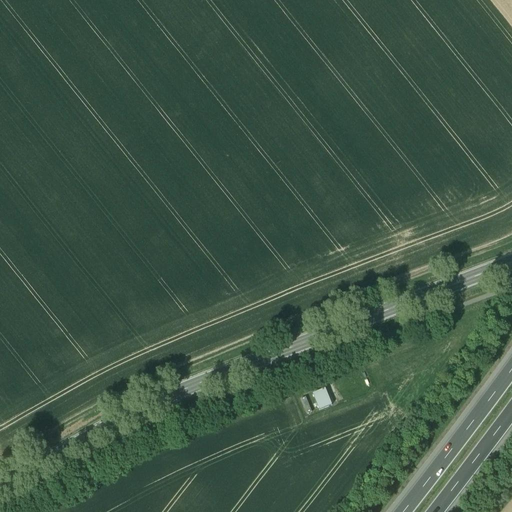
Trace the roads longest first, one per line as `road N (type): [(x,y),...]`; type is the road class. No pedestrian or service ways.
road 1 (secondary): [(511,261),(118,419),(0,488)]
road 2 (track): [(0,464),(110,400),(511,238)]
road 3 (track): [(44,511),(180,437),(351,367)]
road 4 (motorway): [(511,366),(396,511)]
road 5 (track): [(351,367),(511,305)]
road 6 (motorway): [(431,511),(511,405)]
